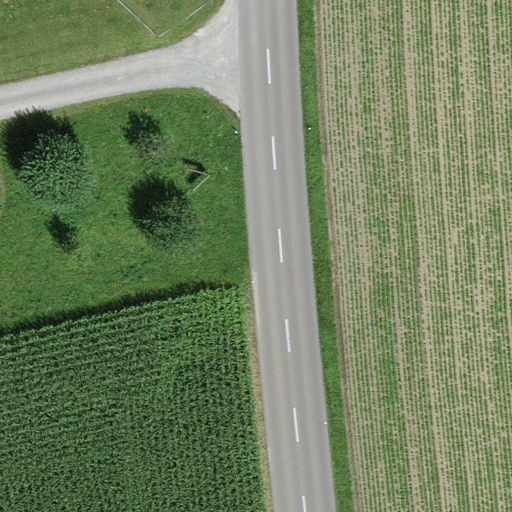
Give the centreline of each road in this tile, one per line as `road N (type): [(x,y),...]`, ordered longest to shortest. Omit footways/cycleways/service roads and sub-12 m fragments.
road 1 (tertiary): [(263,0),(305,511)]
road 2 (track): [(0,107),(265,49)]
